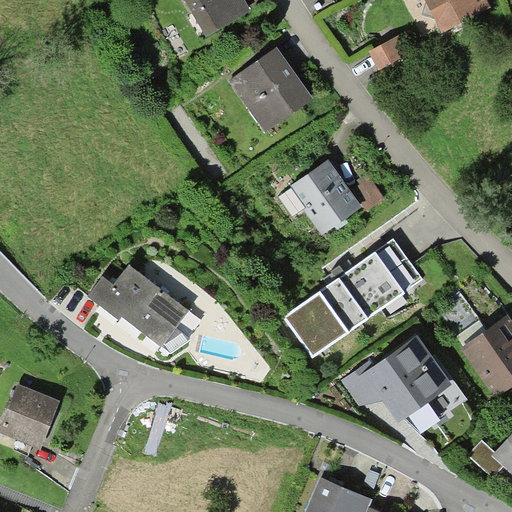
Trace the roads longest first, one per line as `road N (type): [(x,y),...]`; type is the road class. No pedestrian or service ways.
road 1 (residential): [(471,499),(328,424),(131,376)]
road 2 (residential): [(511,272),(367,114),(281,0)]
road 3 (residential): [(131,376),(52,321),(0,269)]
road 4 (residential): [(78,511),(131,376)]
